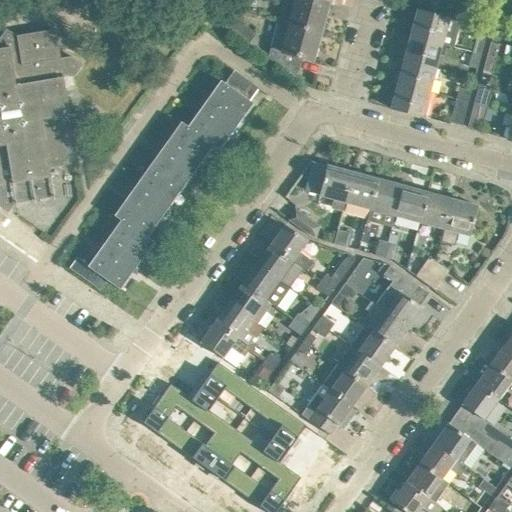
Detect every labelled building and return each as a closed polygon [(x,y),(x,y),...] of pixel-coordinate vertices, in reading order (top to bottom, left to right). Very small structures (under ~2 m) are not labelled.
[(287,0),(285,6),(281,22),(320,33),(328,4),(312,0),(287,0)] [(0,293),(70,194),(69,193),(78,180),(79,181),(82,177),(81,176),(140,93),(141,93),(144,89),(143,89),(149,80),(42,4),(24,30),(20,27),(21,26),(2,12),(0,14),(0,293)] [(256,34),(247,28),(240,23),(247,13),(237,11),(232,17),(225,27),(248,45),(256,34)] [(441,44),(448,20),(417,12),(410,36),(441,44)] [(320,33),(281,22),(278,21),(267,58),(295,78),(299,71),(303,58),(312,61),(320,33)] [(472,38),(475,39),(472,52),(481,55),(486,37),(491,38),(493,32),(475,27),(472,38)] [(435,68),(441,44),(410,36),(404,60),(435,68)] [(500,45),(490,43),(487,56),(496,59),(500,45)] [(477,70),(481,55),(472,52),(468,67),(477,70)] [(492,74),(496,59),(487,56),(483,71),(492,74)] [(428,93),(435,68),(404,60),(397,84),(428,93)] [(249,101),(258,88),(234,71),(225,84),(249,101)] [(208,108),(235,127),(252,104),(249,101),(225,84),(221,81),(210,96),(215,99),(208,108)] [(422,117),(428,93),(397,84),(391,109),(422,117)] [(459,88),(455,100),(468,103),(471,91),(459,88)] [(477,93),(474,105),(486,108),(489,96),(477,93)] [(462,126),(468,103),(455,100),(450,123),(462,126)] [(479,131),(486,108),(474,105),(467,127),(479,131)] [(212,146),(218,151),(235,127),(208,108),(202,117),(197,114),(188,127),(187,128),(212,146)] [(196,169),(212,146),(187,128),(188,127),(181,123),(171,137),(175,140),(169,150),(196,169)] [(147,169),(179,192),(196,169),(169,150),(162,159),(157,155),(147,169)] [(344,202),(352,173),(327,166),(319,196),(333,199),(331,208),(342,211),(344,202)] [(179,192),(147,169),(137,183),(142,187),(136,196),(163,215),(179,192)] [(369,209),(377,179),(352,173),(344,202),(369,209)] [(394,216),(402,186),(377,179),(369,209),(394,216)] [(420,223),(427,193),(402,186),(394,216),(420,223)] [(441,242),(453,200),(427,193),(420,223),(444,229),(441,242)] [(146,238),(147,238),(163,215),(136,196),(129,205),(125,201),(114,216),(121,221),(121,220),(146,238)] [(478,206),(453,200),(441,242),(454,245),(457,233),(470,236),(478,206)] [(288,220),(308,234),(317,239),(320,228),(315,225),(295,211),(288,220)] [(109,246),(136,266),(153,242),(147,238),(146,238),(121,220),(121,221),(111,234),(116,237),(109,246)] [(306,241),(285,225),(271,245),(304,269),(307,271),(313,262),(299,251),(306,241)] [(352,234),(346,232),(338,230),(334,244),(349,248),(352,234)] [(383,257),(387,243),(379,241),(375,255),(383,257)] [(395,245),(387,243),(383,257),(391,260),(395,245)] [(304,269),(271,245),(257,264),(278,280),(290,288),(304,269)] [(107,280),(119,289),(136,266),(109,246),(103,256),(98,252),(88,266),(107,280)] [(333,290),(352,264),(354,261),(352,257),(348,255),(346,260),(345,259),(331,279),(326,275),(321,281),(333,290)] [(429,257),(421,268),(441,282),(448,271),(429,257)] [(69,268),(100,290),(107,280),(88,266),(77,258),(76,259),(80,261),(73,270),(70,267),(69,268)] [(278,280),(257,264),(243,284),(264,300),(278,280)] [(431,296),(431,295),(390,266),(383,275),(392,282),(375,305),(408,328),(422,308),(419,306),(427,294),(431,296)] [(441,282),(421,268),(415,277),(435,291),(441,282)] [(333,290),(321,281),(316,289),(328,297),(333,290)] [(345,283),(340,290),(352,298),(357,291),(345,283)] [(271,304),(264,300),(243,284),(229,304),(255,322),(257,324),(271,304)] [(394,347),(407,330),(408,328),(375,305),(371,302),(365,309),(370,313),(362,324),(365,327),(394,347)] [(255,322),(229,304),(215,323),(247,346),(254,336),(248,332),(255,322)] [(298,312),(293,319),(305,328),(311,321),(298,312)] [(322,315),(318,322),(329,330),(334,324),(322,315)] [(305,328),(293,319),(288,326),(300,335),(305,328)] [(329,330),(318,322),(313,329),(325,337),(329,330)] [(247,346),(215,323),(201,343),(222,358),(231,347),(241,354),(247,346)] [(380,367),(394,347),(365,327),(351,346),(380,367)] [(311,333),(304,342),(311,347),(317,338),(311,333)] [(511,340),(509,338),(493,360),(511,373),(511,340)] [(304,342),(298,350),(305,355),(311,347),(304,342)] [(366,386),(380,367),(351,346),(337,366),(366,386)] [(270,352),(265,359),(277,368),(282,361),(270,352)] [(306,363),(295,354),(289,361),(301,370),(306,363)] [(277,368),(265,359),(260,366),(272,375),(277,368)] [(511,380),(511,373),(493,360),(478,382),(499,398),(511,380)] [(219,363),(201,388),(218,400),(225,390),(254,411),(264,396),(219,363)] [(352,406),(366,386),(337,366),(323,385),(352,406)] [(278,399),(285,389),(275,382),(268,392),(278,399)] [(484,420),(499,398),(478,382),(462,404),(481,418),(484,420)] [(346,414),(352,406),(323,385),(302,415),(330,435),(337,425),(338,426),(342,429),(351,417),(346,414)] [(170,388),(143,426),(173,448),(183,433),(167,422),(177,408),(184,412),(190,403),(170,388)] [(190,403),(184,412),(216,435),(229,445),(239,432),(210,411),(218,400),(201,388),(190,403)] [(264,396),(254,411),(283,431),(276,441),(293,453),(310,429),(264,396)] [(511,440),(504,435),(484,420),(481,418),(474,429),(511,457),(511,440)] [(476,445),(467,438),(448,424),(434,443),(466,467),(467,467),(463,464),(476,445)] [(511,465),(511,457),(474,429),(467,438),(476,445),(510,468),(511,465)] [(239,432),(229,445),(243,454),(275,478),(282,468),(293,453),(276,441),(268,453),(239,432)] [(183,433),(173,448),(209,474),(229,445),(216,435),(206,449),(183,433)] [(466,467),(434,443),(420,463),(441,479),(449,469),(459,477),(466,467)] [(229,445),(209,474),(245,499),(255,485),(233,469),(243,454),(229,445)] [(441,479),(420,463),(406,483),(427,498),(428,498),(435,503),(440,496),(448,484),(441,479)] [(255,485),(245,499),(262,511),(281,511),(302,483),(282,468),(275,478),(281,482),(271,496),(255,485)] [(484,479),(478,487),(491,495),(496,488),(490,484),(484,479)] [(427,498),(406,483),(392,502),(404,511),(417,511),(421,507),(427,511),(438,511),(441,508),(435,503),(428,498),(427,498)] [(440,496),(435,503),(441,508),(447,511),(460,511),(461,511),(440,496)] [(498,496),(493,503),(505,511),(510,504),(498,496)] [(470,498),(461,511),(460,511),(478,511),(482,507),(470,498)] [(504,511),(505,511),(493,503),(488,510),(490,511),(504,511)]
